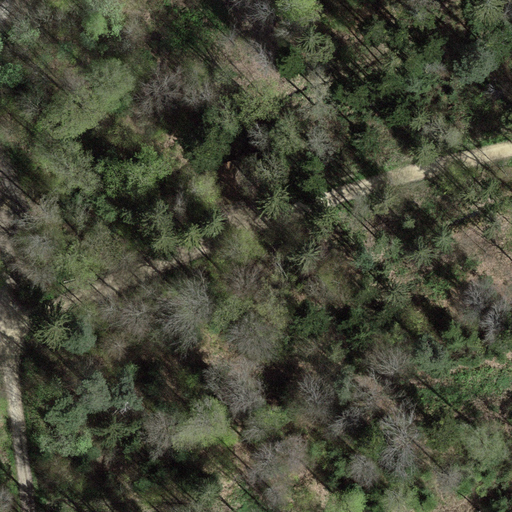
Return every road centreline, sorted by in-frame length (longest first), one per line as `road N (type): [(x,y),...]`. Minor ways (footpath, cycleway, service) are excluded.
road 1 (track): [(511,149),(166,263),(5,326)]
road 2 (track): [(30,511),(5,326)]
